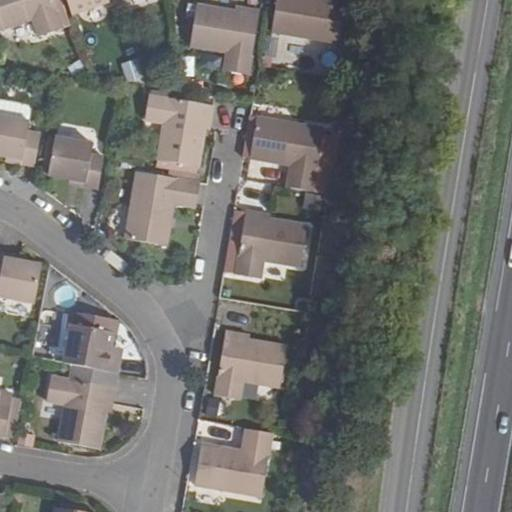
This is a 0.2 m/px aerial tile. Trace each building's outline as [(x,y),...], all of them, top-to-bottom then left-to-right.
[(0,0),(0,32),(32,21),(39,40),(62,31),(51,0),(0,0)] [(61,0),(51,0),(62,31),(71,27),(61,0)] [(65,0),(71,16),(107,4),(105,0),(65,0)] [(277,0),(271,35),(338,45),(345,0),(277,0)] [(234,9),(234,13),(197,7),(187,6),(185,19),(195,20),(190,48),(226,54),(223,73),(247,77),(258,13),(234,9)] [(125,83),(144,77),(138,57),(119,63),(125,83)] [(79,62),(67,70),(73,79),(85,71),(79,62)] [(208,133),(212,109),(150,98),(145,123),(163,126),(157,162),(198,169),(205,132),(208,133)] [(0,106),(0,118),(28,124),(31,112),(0,106)] [(0,118),(0,157),(7,158),(22,161),(21,167),(34,169),(41,135),(27,132),(29,124),(28,124),(0,118)] [(250,161),(290,168),(286,190),(312,195),(312,194),(330,198),(340,140),(323,137),(324,132),(257,120),(250,161)] [(55,140),(48,180),(71,183),(86,185),(85,192),(98,193),(104,159),(91,156),(93,146),(55,140)] [(22,161),(7,158),(6,164),(21,167),(22,161)] [(196,176),(198,169),(157,162),(156,170),(169,171),(196,176)] [(169,171),(167,180),(199,185),(200,177),(196,176),(169,171)] [(195,210),(199,185),(167,180),(136,175),(125,241),(166,247),(174,206),(195,210)] [(86,185),(71,183),(70,189),(85,192),(86,185)] [(327,213),(329,200),(305,195),(301,210),(320,214),(320,212),(327,213)] [(269,222),(270,217),(247,213),(236,277),(260,281),(263,263),(300,268),(307,229),(269,222)] [(0,298),(35,306),(36,300),(40,272),(41,268),(3,260),(3,257),(0,256),(0,298)] [(46,273),(40,272),(36,300),(42,302),(46,273)] [(117,324),(72,315),(69,328),(72,328),(65,366),(74,368),(117,377),(121,360),(110,357),(111,348),(113,349),(117,324)] [(249,342),(249,340),(227,336),(215,397),(241,402),(245,384),(280,390),(287,349),(249,342)] [(113,349),(111,348),(110,357),(121,360),(122,351),(113,349)] [(110,414),(117,377),(74,368),(71,382),(51,378),(48,402),(67,406),(59,443),(99,451),(106,413),(110,414)] [(220,402),(208,401),(205,417),(217,420),(220,402)] [(0,439),(4,440),(11,406),(0,404),(0,439)] [(11,406),(4,440),(13,442),(20,409),(11,406)] [(196,489),(261,500),(273,436),(245,431),(241,454),(203,447),(196,489)]
